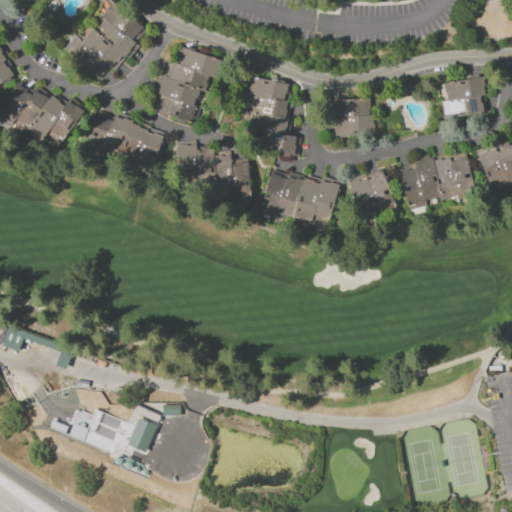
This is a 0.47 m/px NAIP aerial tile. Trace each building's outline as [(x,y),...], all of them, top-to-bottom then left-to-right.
[(97,78),(69,55),(92,28),(95,30),(104,19),(101,16),(106,10),(105,9),(111,1),(133,19),(134,18),(141,24),(140,25),(145,29),(135,42),(140,46),(129,59),(125,55),(113,70),(107,66),(97,78)] [(0,41),(9,56),(7,58),(16,73),(10,77),(11,79),(4,83),(3,81),(0,82),(0,41)] [(180,46),(187,49),(187,46),(195,49),(194,51),(221,60),(215,78),(208,76),(203,91),(199,90),(196,98),(195,98),(192,104),(201,107),(195,125),(185,121),(184,123),(176,120),(177,119),(168,116),(167,119),(156,112),(160,102),(161,102),(163,96),(162,96),(157,94),(160,86),(158,86),(161,75),(166,77),(168,72),(165,71),(168,60),(179,64),(181,58),(178,57),(179,54),(177,53),(180,46)] [(253,77),(291,84),(289,95),(286,95),(285,100),(286,100),(285,105),(291,106),(288,121),(290,121),(289,127),(285,126),(284,134),(300,137),(297,155),(257,148),(260,131),(250,129),(253,111),(249,111),(252,97),(248,96),(250,83),(252,84),(253,77)] [(442,83),(482,77),(482,78),(484,77),(486,85),(482,86),(486,110),(482,111),(483,113),(464,116),(463,113),(454,114),(454,118),(443,119),(441,110),(443,109),(442,100),(446,99),(445,92),(441,93),(440,85),(442,85),(442,83)] [(0,108),(18,83),(31,93),(33,89),(42,95),(42,94),(48,99),(51,95),(65,105),(67,101),(80,110),(66,129),(69,131),(56,148),(27,127),(26,129),(13,119),(9,125),(0,118),(0,108)] [(398,97),(396,86),(410,83),(412,94),(398,97)] [(369,98),(369,109),(368,109),(368,115),(372,115),(373,124),(374,124),(374,133),(330,135),(329,124),(334,124),(333,116),(328,116),(328,100),(369,98)] [(162,136),(151,174),(84,153),(93,126),(92,125),(94,117),(96,118),(97,114),(106,118),(106,119),(112,121),(114,116),(122,119),(122,118),(133,121),(132,124),(139,126),(139,127),(148,129),(147,133),(152,134),(153,133),(162,136)] [(475,155),(486,151),(486,152),(510,142),(511,146),(511,181),(490,191),(475,155)] [(247,161),(248,166),(249,166),(250,172),(248,172),(250,196),(231,198),(230,179),(218,180),(217,173),(196,175),(195,168),(183,169),(183,164),(178,165),(178,163),(176,163),(175,149),(177,149),(176,146),(187,145),(188,146),(195,145),(195,147),(213,145),(214,155),(221,155),(221,156),(229,155),(230,164),(237,163),(237,162),(247,161)] [(398,171),(408,168),(409,170),(413,168),(412,163),(422,161),(421,160),(432,158),(432,160),(439,158),(440,161),(449,158),(450,161),(455,160),(455,158),(465,156),(468,172),(464,173),(465,178),(469,177),(473,192),(439,200),(439,198),(437,197),(434,197),(432,197),(427,199),(426,200),(424,202),(406,206),(398,171)] [(270,173),(280,176),(280,177),(285,179),(286,176),(295,179),(295,178),(302,180),(303,178),(313,181),(313,182),(319,184),(320,181),(329,184),(329,182),(339,185),(328,223),(311,218),(310,222),(292,217),(292,218),(276,213),(275,216),(259,212),(267,184),(264,183),(266,176),(269,177),(270,173)] [(382,173),(383,176),(384,175),(388,185),(387,185),(395,207),(365,218),(351,183),(366,177),(367,180),(373,178),(373,177),(382,173)] [(0,345),(17,351),(21,338),(55,350),(58,343),(5,325),(0,339),(0,345)] [(144,464),(149,466),(148,467),(144,478),(139,476),(144,464)] [(148,467),(153,469),(153,470),(148,481),(143,479),(144,478),(148,467)] [(153,470),(158,472),(157,473),(153,484),(148,482),(148,481),(153,470)] [(162,475),(158,487),(152,485),(153,484),(157,473),(162,475)]
